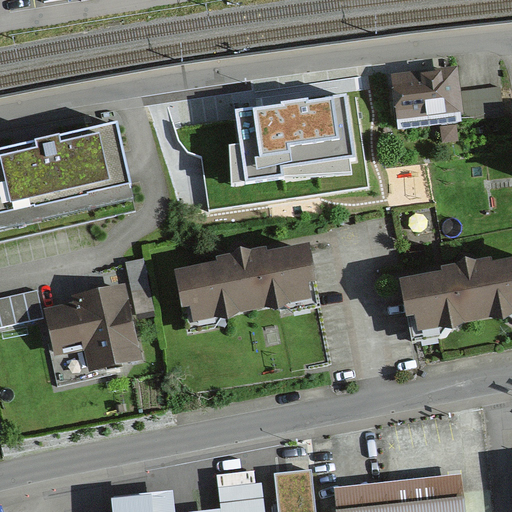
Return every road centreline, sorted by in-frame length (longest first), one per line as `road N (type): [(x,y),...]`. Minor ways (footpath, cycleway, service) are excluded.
road 1 (residential): [(511,375),(103,446),(0,473)]
road 2 (unclassified): [(0,113),(279,63),(511,39)]
road 3 (residential): [(169,0),(6,22)]
